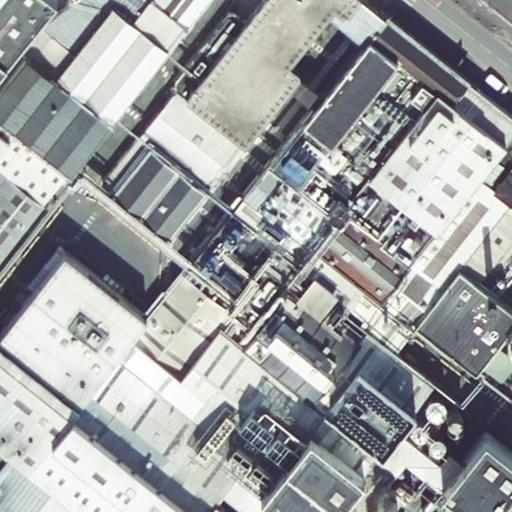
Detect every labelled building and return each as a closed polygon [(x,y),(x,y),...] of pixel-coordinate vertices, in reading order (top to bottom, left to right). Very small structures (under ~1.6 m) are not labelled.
[(188,24),(206,0),(76,0),(16,45),(47,0),(0,0),(0,262),(45,204),(42,203),(67,172),(70,174),(169,48),(167,46),(185,22),(188,24)] [(329,12),(366,41),(386,15),(366,0),(263,0),(246,23),(236,15),(235,14),(230,14),(175,82),(177,92),(141,136),(140,135),(98,188),(166,242),(290,86),(299,75),(298,70),(288,63),(329,12)] [(263,0),(247,0),(236,15),(246,23),(263,0)] [(324,94),(315,105),(132,335),(54,272),(0,339),(0,466),(51,511),(226,511),(210,499),(259,438),(337,501),(433,381),(366,329),(364,319),(377,302),(410,329),(414,323),(475,371),(511,323),(511,307),(459,266),(499,215),(511,199),(511,115),(386,15),(366,41),(324,94)] [(299,75),(290,86),(315,105),(324,94),(299,75)] [(511,199),(499,215),(511,225),(511,199)] [(511,442),(501,433),(458,485),(491,511),(505,511),(511,504),(511,442)] [(328,511),(337,501),(259,438),(210,499),(226,511),(328,511)] [(51,511),(0,466),(0,511),(51,511)] [(422,511),(436,511),(450,495),(438,486),(419,509),(422,511)]
